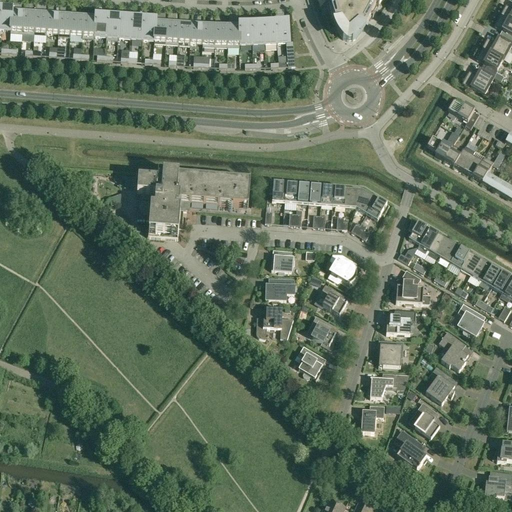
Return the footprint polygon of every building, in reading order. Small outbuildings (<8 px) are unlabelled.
[(337,30),(340,37),(340,38),(343,41),(347,43),(348,43),(352,42),(352,43),(356,40),(363,30),(370,20),(376,8),(379,1),(382,3),(383,0),(328,0),(331,12),(334,23),(337,30)] [(511,11),(505,7),(500,18),(511,24),(511,11)] [(10,36),(12,13),(0,13),(0,14),(0,32),(10,33),(10,36)] [(10,36),(23,37),(24,14),(12,13),(10,36)] [(23,37),(35,38),(36,15),(24,14),(23,37)] [(46,36),(47,36),(48,16),(36,15),(35,38),(46,39),(46,36)] [(58,40),(59,40),(60,17),(48,16),(47,36),(58,37),(58,40)] [(70,38),(71,38),(72,18),(60,17),(59,40),(70,40),(70,38)] [(82,41),(83,41),(84,19),(72,18),(71,38),(82,38),(82,41)] [(498,40),(511,47),(511,46),(511,24),(500,18),(494,29),(505,35),(501,41),(498,40)] [(94,39),(95,39),(96,20),(84,19),(83,41),(94,42),(94,39)] [(106,43),(107,43),(108,20),(96,20),(95,39),(106,40),(106,43)] [(118,41),(119,41),(120,21),(108,20),(107,43),(118,44),(118,41)] [(119,41),(131,42),(132,22),(120,21),(119,41)] [(131,42),(143,43),(144,23),(132,22),(131,42)] [(143,43),(155,44),(156,24),(144,23),(143,43)] [(166,47),(167,48),(168,25),(156,24),(155,44),(166,44),(166,47)] [(167,48),(179,48),(180,26),(168,25),(167,48)] [(191,46),(192,27),(180,26),(179,48),(191,49),(191,46)] [(286,46),(288,70),(295,69),(293,44),(289,45),(288,26),(277,27),(276,46),(286,46)] [(191,46),(203,47),(205,27),(192,27),(191,46)] [(203,50),(215,51),(217,28),(205,27),(203,47),(204,47),(203,50)] [(251,48),(263,47),(265,27),(253,28),(251,48)] [(270,47),(276,46),(277,27),(269,27),(265,27),(263,47),(270,47)] [(215,51),(227,51),(229,28),(225,28),(217,28),(215,51)] [(239,48),(241,28),(229,28),(227,51),(239,51),(239,48)] [(239,48),(251,48),(253,28),(241,28),(239,48)] [(487,41),(481,51),(503,63),(511,47),(498,40),(495,45),(487,41)] [(480,73),(479,73),(493,81),(497,73),(502,63),(503,63),(481,51),(475,62),(486,68),(483,74),(480,73)] [(469,74),(462,87),(470,91),(471,90),(484,97),(493,81),(479,73),(477,78),(469,74)] [(474,115),(474,114),(464,108),(462,111),(453,105),(448,114),(467,125),(473,128),(479,118),(474,115)] [(459,138),(453,134),(450,139),(456,143),(459,138)] [(427,149),(435,154),(436,155),(435,157),(445,163),(451,152),(451,151),(432,140),(427,149)] [(445,163),(454,168),(463,153),(453,148),(451,151),(451,152),(445,163)] [(454,168),(463,174),(475,154),(465,149),(463,153),(454,168)] [(501,152),(493,165),(492,168),(497,171),(506,155),(501,152)] [(463,174),(472,179),(484,160),(475,154),(463,174)] [(491,170),(492,168),(493,165),(484,160),(472,179),(482,185),(487,176),(491,170)] [(177,242),(178,230),(180,212),(175,212),(175,209),(179,209),(179,204),(187,204),(248,209),(250,184),(162,176),(162,183),(138,181),(137,197),(140,197),(138,219),(149,220),(148,239),(177,242)] [(511,190),(505,186),(487,176),(482,185),(511,202),(511,190)] [(298,188),(297,188),(294,187),(294,185),(286,185),(286,184),(285,184),(285,187),(286,187),(284,205),(296,206),(298,188)] [(310,189),(309,189),(306,188),(306,186),(298,185),(297,185),(297,188),(298,188),(296,206),(308,207),(310,189)] [(269,197),(272,197),(272,204),(284,205),(286,187),(285,187),(270,186),(269,197)] [(318,189),(318,187),(310,186),(309,186),(309,189),(310,189),(308,207),(320,208),(322,190),(321,190),(318,189)] [(321,187),(321,190),(322,190),(320,208),(332,209),(333,191),(330,190),(330,188),(322,187),(321,187)] [(342,189),(334,188),(333,188),(333,191),(332,209),(335,209),(335,213),(343,213),(343,214),(344,214),(344,210),(345,192),(342,191),(342,189)] [(344,210),(345,210),(356,211),(362,193),(345,192),(344,210)] [(376,201),(362,193),(356,211),(366,217),(376,201)] [(377,224),(381,217),(384,219),(389,209),(376,201),(366,217),(377,224)] [(408,242),(419,248),(429,232),(412,222),(408,233),(412,235),(408,242)] [(355,237),(360,240),(365,243),(369,236),(364,233),(366,229),(361,226),(359,229),(355,237)] [(351,234),(355,237),(359,229),(356,227),(351,234)] [(419,248),(417,251),(418,251),(425,256),(426,253),(429,254),(439,238),(429,232),(419,248)] [(429,254),(427,257),(428,257),(435,262),(437,259),(440,260),(449,244),(439,238),(429,254)] [(440,260),(450,266),(460,250),(449,244),(440,260)] [(464,250),(463,252),(460,250),(450,266),(461,273),(470,256),(470,257),(472,255),(471,254),(464,250)] [(272,262),(271,274),(278,274),(278,276),(284,276),(284,275),(291,275),(292,269),(293,269),(294,263),(295,255),(280,254),(280,259),(278,260),(275,260),(275,262),(272,262)] [(397,261),(408,268),(414,258),(407,254),(405,259),(401,256),(397,261)] [(461,273),(471,279),(480,262),(470,257),(470,256),(461,273)] [(340,281),(349,287),(351,286),(352,286),(353,285),(353,284),(354,284),(354,283),(355,281),(356,280),(356,279),(356,278),(356,277),(356,276),(356,275),(349,270),(348,268),(347,267),(349,263),(342,259),(333,258),(330,263),(336,267),(331,276),(329,281),(337,286),(340,281)] [(476,286),(478,283),(481,284),(481,285),(491,269),(480,262),(471,279),(469,282),(476,286)] [(418,273),(421,268),(416,265),(413,270),(418,273)] [(421,268),(418,273),(424,277),(426,271),(421,268)] [(487,292),(489,289),(492,291),(501,275),(503,273),(502,272),(502,273),(495,269),(494,270),(491,269),(481,285),(481,284),(479,287),(480,288),(487,292)] [(421,282),(406,273),(402,280),(403,281),(403,285),(402,285),(402,286),(404,286),(404,290),(397,289),(397,292),(395,292),(394,304),(396,304),(396,306),(404,307),(404,308),(414,309),(414,307),(422,308),(422,306),(429,307),(430,299),(423,299),(423,291),(412,291),(413,286),(415,286),(418,281),(420,282),(420,283),(421,282)] [(492,291),(501,296),(502,297),(511,281),(501,275),(492,291)] [(439,286),(442,280),(437,277),(434,282),(439,286)] [(442,280),(439,286),(444,289),(447,283),(442,280)] [(500,300),(508,304),(509,301),(511,302),(511,281),(502,297),(501,296),(500,300)] [(273,307),(278,307),(279,305),(279,304),(286,304),(286,299),(288,297),(289,298),(294,298),(294,282),(277,282),(277,287),(276,288),(266,288),(266,303),(272,304),(272,305),(273,307)] [(339,319),(346,308),(335,301),(338,295),(325,287),(321,293),(322,294),(320,298),(326,302),(322,309),(339,319)] [(460,298),(463,293),(457,290),(454,295),(460,298)] [(442,303),(449,307),(453,300),(446,296),(442,303)] [(478,302),(475,307),(480,310),(483,305),(478,302)] [(489,308),(483,305),(480,310),(485,313),(489,308)] [(475,340),(483,327),(476,322),(475,320),(478,315),(463,307),(458,315),(461,317),(459,321),(459,323),(461,324),(458,329),(463,333),(462,334),(463,337),(466,339),(468,338),(470,336),(475,340)] [(504,324),(511,312),(505,308),(498,320),(504,324)] [(280,342),(287,344),(293,322),(282,322),(282,314),(263,313),(263,321),(257,321),(256,336),(256,337),(256,338),(257,338),(257,339),(258,340),(258,341),(259,341),(265,341),(268,331),(282,333),(280,342)] [(410,338),(411,324),(415,324),(415,314),(394,313),(394,320),(389,320),(389,325),(387,325),(386,338),(397,338),(397,337),(410,338)] [(330,352),(333,343),(333,342),(335,338),(325,332),(328,326),(316,320),(311,330),(316,333),(312,341),(322,346),(321,348),(330,352)] [(459,375),(465,366),(464,365),(468,359),(461,354),(466,348),(447,334),(438,346),(448,354),(441,364),(449,370),(450,369),(459,375)] [(378,371),(379,371),(379,369),(382,369),(400,370),(402,346),(387,345),(386,351),(380,351),(378,371)] [(321,371),(322,369),(316,365),(316,363),(318,358),(303,349),(298,358),(302,360),(299,364),(300,366),(301,367),(298,372),(304,376),(303,377),(303,380),(307,381),(309,381),(310,379),(316,383),(315,384),(316,384),(323,371),(323,372),(321,371)] [(447,400),(451,402),(454,395),(454,394),(454,395),(452,394),(454,390),(446,384),(450,379),(436,369),(432,375),(438,379),(425,396),(441,408),(447,400)] [(403,394),(407,383),(411,384),(412,379),(409,378),(382,376),(382,382),(371,382),(371,389),(370,389),(368,397),(370,399),(370,401),(382,402),(381,401),(385,390),(396,390),(396,393),(403,394)] [(413,402),(416,397),(410,393),(406,399),(412,403),(413,402)] [(438,417),(423,406),(408,426),(415,431),(414,431),(429,442),(428,443),(429,443),(436,434),(438,435),(438,434),(431,429),(434,424),(434,423),(438,417)] [(370,408),(369,414),(362,414),(361,434),(361,436),(364,436),(370,437),(370,436),(374,437),(374,435),(375,420),(383,421),(384,409),(370,408)] [(431,443),(435,446),(445,434),(442,431),(431,443)] [(416,474),(422,465),(424,466),(426,463),(425,462),(426,461),(418,455),(423,448),(402,433),(394,444),(402,451),(396,459),(401,463),(399,465),(399,467),(399,468),(400,470),(402,470),(403,470),(404,469),(406,467),(416,474)] [(511,447),(502,446),(501,452),(498,452),(498,454),(496,453),(492,463),(493,463),(497,463),(496,465),(506,466),(506,464),(511,464),(511,447)] [(485,488),(484,488),(483,497),(484,497),(484,500),(495,502),(496,500),(504,501),(505,488),(511,488),(511,485),(511,476),(490,474),(489,481),(488,481),(488,485),(486,485),(485,488)] [(354,511),(371,511),(374,505),(360,499),(360,500),(355,498),(353,503),(357,505),(354,511)] [(324,511),(343,511),(345,510),(329,502),(324,511)]
